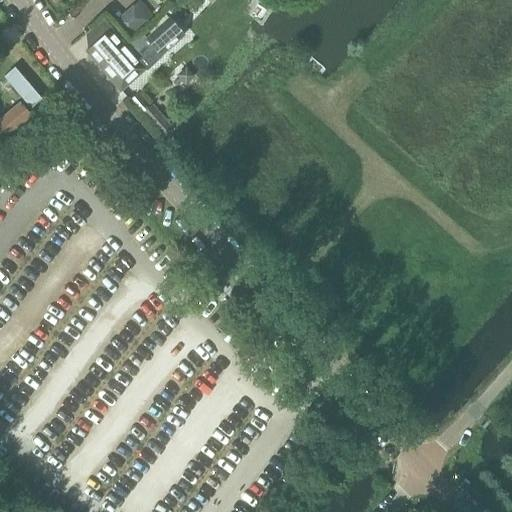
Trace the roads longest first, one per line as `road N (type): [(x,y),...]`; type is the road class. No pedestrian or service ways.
road 1 (unclassified): [(418,464),(17,0)]
road 2 (track): [(385,182),(275,305)]
road 3 (unclassified): [(418,464),(511,370)]
